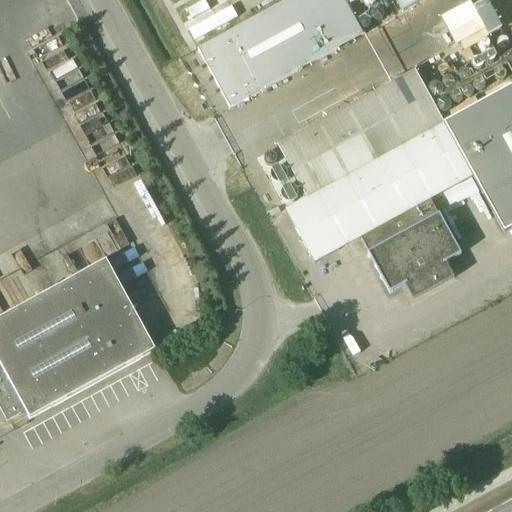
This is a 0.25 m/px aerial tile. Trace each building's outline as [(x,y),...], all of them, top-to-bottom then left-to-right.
[(289,0),(240,27),(196,51),(229,109),(335,52),(306,0),(289,0)] [(397,0),(403,12),(425,0),(397,0)] [(470,3),(440,19),(442,22),(454,47),(460,44),(483,32),(486,37),(501,30),(494,16),(488,4),(486,1),(473,8),(472,7),(470,3)] [(440,116),(415,70),(276,147),(306,199),(306,200),(444,124),(440,116)] [(460,255),(430,201),(473,179),(502,235),(511,229),(511,85),(477,104),(474,98),(440,116),(444,124),(306,200),(306,199),(285,212),(299,237),(298,242),(302,243),(314,264),(359,239),(367,253),(366,254),(389,294),(404,286),(413,302),(454,279),(445,264),(460,255)] [(0,410),(7,422),(21,414),(27,416),(27,417),(29,421),(155,351),(106,261),(0,319),(0,410)]
